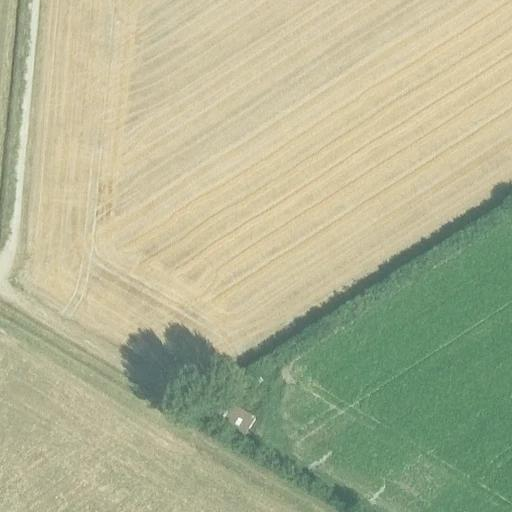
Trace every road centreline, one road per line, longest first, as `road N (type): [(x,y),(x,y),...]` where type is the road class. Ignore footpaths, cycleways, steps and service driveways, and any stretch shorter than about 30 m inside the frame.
road 1 (track): [(0,299),(178,403),(511,186)]
road 2 (track): [(0,152),(14,0)]
